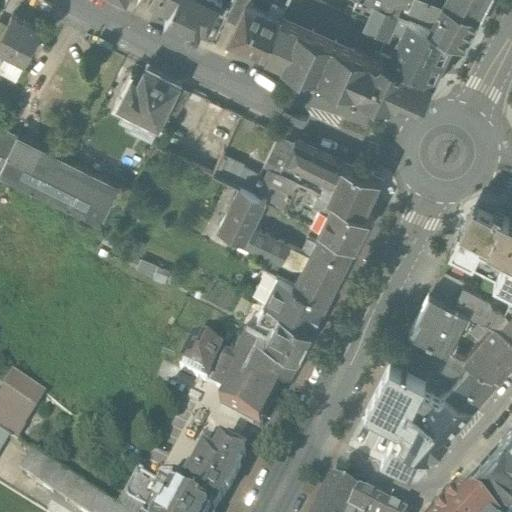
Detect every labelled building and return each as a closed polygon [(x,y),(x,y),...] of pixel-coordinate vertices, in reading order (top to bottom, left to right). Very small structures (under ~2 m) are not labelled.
[(151,0),(150,2),(169,11),(174,0),(151,0)] [(220,0),(174,0),(169,11),(164,21),(195,37),(199,35),(204,25),(207,27),(220,0)] [(234,0),(229,11),(240,16),(246,3),(247,4),(248,0),(234,0)] [(397,13),(366,0),(358,0),(356,7),(371,14),(367,24),(388,34),(397,13)] [(445,1),(442,0),(366,0),(397,13),(402,3),(432,15),(431,18),(422,15),(418,22),(446,34),(465,42),(480,14),(445,1)] [(487,0),(445,0),(445,1),(480,14),(487,0)] [(247,4),(246,3),(240,16),(229,42),(263,57),(280,19),(247,4)] [(43,30),(13,14),(8,25),(0,39),(0,50),(12,57),(15,52),(28,59),(43,30)] [(380,62),(281,17),(280,19),(263,57),(265,58),(267,55),(291,66),(291,67),(301,72),(302,69),(339,86),(340,84),(375,101),(378,94),(397,102),(399,96),(416,104),(429,76),(426,77),(398,64),(383,57),(380,62)] [(418,22),(408,18),(406,24),(416,28),(418,22)] [(446,34),(418,22),(416,28),(409,43),(436,55),(446,34)] [(436,55),(409,43),(398,64),(426,77),(436,55)] [(179,85),(145,68),(141,74),(136,72),(135,73),(130,82),(131,83),(119,108),(159,127),(161,122),(179,85)] [(179,85),(161,122),(169,126),(192,92),(179,85)] [(130,191),(0,127),(0,174),(109,228),(130,191)] [(279,133),(264,166),(275,171),(297,181),(303,169),(286,160),(295,141),(279,133)] [(351,168),(295,141),(286,160),(303,169),(297,181),(363,213),(380,177),(351,168)] [(297,181),(275,171),(270,181),(242,168),(243,166),(223,156),(214,174),(240,186),(265,199),(285,209),(297,181)] [(363,213),(297,181),(285,209),(323,228),(355,243),(369,216),(363,213)] [(323,228),(309,256),(250,228),(265,199),(240,186),(219,228),(243,239),(241,243),(293,268),(300,268),(302,269),(295,283),(327,300),(355,243),(323,228)] [(511,213),(477,205),(470,221),(465,218),(460,229),(461,229),(511,255),(511,213)] [(511,255),(461,229),(449,251),(491,272),(511,282),(511,255)] [(170,271),(158,265),(150,281),(163,287),(170,271)] [(499,300),(439,270),(429,290),(468,310),(470,311),(470,312),(486,320),(494,305),(496,306),(499,300)] [(511,282),(491,272),(484,285),(511,299),(511,282)] [(295,283),(279,276),(265,303),(313,327),(327,300),(295,283)] [(468,310),(429,290),(409,330),(424,338),(425,336),(429,339),(448,348),(450,349),(468,310)] [(511,301),(507,312),(496,306),(494,305),(486,320),(494,324),(495,324),(511,332),(511,301)] [(313,327),(265,303),(259,314),(270,320),(276,320),(267,338),(299,354),(309,335),(313,327)] [(465,357),(464,358),(473,363),(500,376),(511,361),(511,332),(495,324),(488,331),(482,338),(465,357)] [(480,324),(474,331),(482,338),(488,331),(480,324)] [(267,338),(245,327),(230,355),(250,366),(251,367),(252,365),(284,382),(299,354),(267,338)] [(424,338),(409,330),(403,342),(423,352),(429,339),(425,336),(424,338)] [(224,352),(197,338),(189,350),(192,353),(181,370),(207,382),(224,352)] [(439,367),(400,347),(393,362),(425,379),(431,382),(436,372),(439,367)] [(450,349),(448,348),(442,360),(465,372),(473,363),(464,358),(465,357),(450,349)] [(230,355),(224,352),(207,382),(233,396),(250,366),(230,355)] [(425,379),(393,362),(387,374),(387,375),(371,407),(386,415),(385,418),(386,418),(392,405),(408,413),(413,402),(412,401),(420,388),(425,379)] [(465,372),(455,382),(436,372),(431,382),(448,390),(474,405),(500,376),(473,363),(465,372)] [(233,396),(225,410),(259,429),(284,382),(252,365),(251,367),(250,366),(233,396)] [(44,394),(18,373),(0,400),(0,430),(9,437),(14,440),(44,394)] [(441,398),(420,388),(412,401),(413,402),(417,404),(411,415),(449,434),(474,405),(448,390),(441,398)] [(408,413),(392,405),(386,418),(399,425),(401,424),(403,430),(399,439),(394,437),(383,458),(414,474),(449,434),(411,415),(408,413)] [(511,511),(511,429),(461,487),(462,488),(488,511),(511,511)] [(0,450),(9,437),(0,430),(0,450)] [(210,435),(178,496),(179,496),(207,511),(215,511),(220,503),(245,455),(210,435)] [(123,511),(32,452),(23,467),(92,511),(123,511)] [(207,511),(179,496),(178,496),(161,487),(143,476),(144,474),(139,470),(127,493),(126,496),(127,500),(130,502),(148,511),(147,511),(207,511)] [(332,480),(315,511),(351,511),(360,495),(332,480)] [(488,511),(462,488),(440,511),(488,511)] [(380,511),(383,506),(360,495),(351,511),(380,511)]
